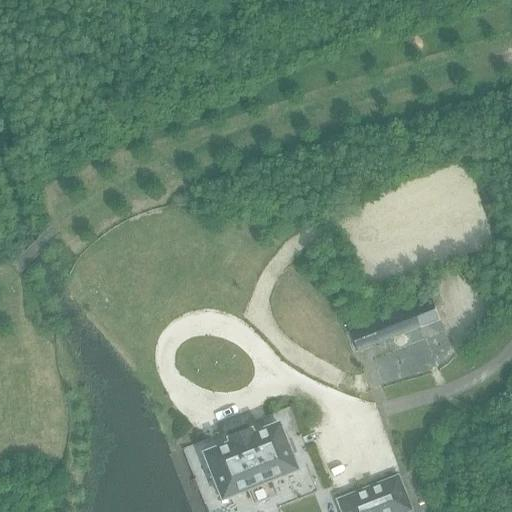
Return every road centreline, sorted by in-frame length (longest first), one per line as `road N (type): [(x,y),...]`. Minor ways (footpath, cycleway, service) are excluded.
road 1 (track): [(0,285),(60,222),(208,142),(511,53)]
road 2 (residential): [(387,420),(511,356)]
